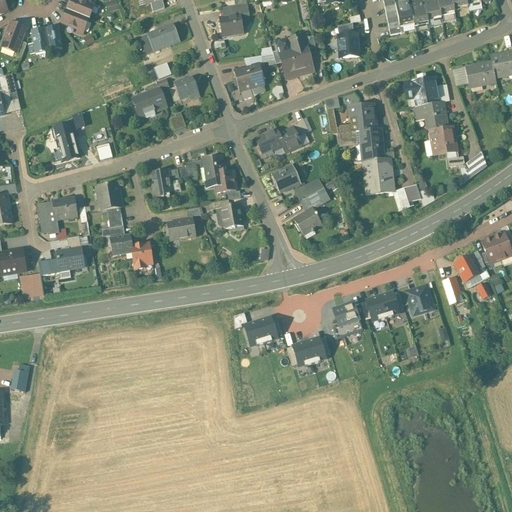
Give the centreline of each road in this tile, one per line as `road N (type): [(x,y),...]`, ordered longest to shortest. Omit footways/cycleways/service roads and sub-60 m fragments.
road 1 (secondary): [(293,275),(0,323)]
road 2 (residential): [(22,190),(230,123)]
road 3 (residential): [(230,123),(293,275)]
road 4 (residential): [(230,123),(377,76)]
road 5 (residential): [(434,253),(319,295),(298,316)]
road 6 (residential): [(377,76),(511,27)]
road 7 (secondary): [(422,227),(293,275)]
road 8 (residential): [(186,0),(230,123)]
